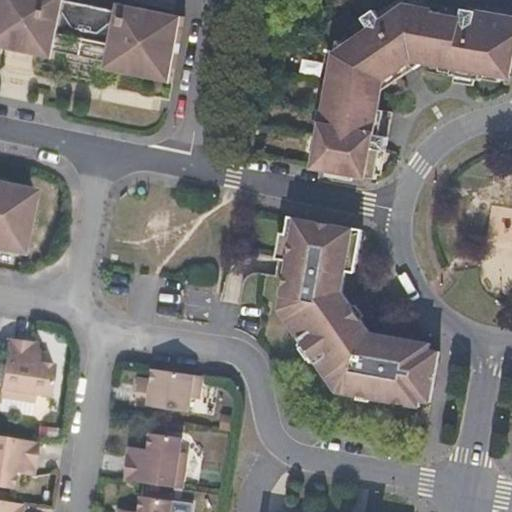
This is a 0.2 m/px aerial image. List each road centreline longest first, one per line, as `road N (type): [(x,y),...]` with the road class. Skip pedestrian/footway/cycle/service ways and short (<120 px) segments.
road 1 (residential): [(469,485),(287,452),(270,432),(241,354),(104,330)]
road 2 (residential): [(192,167),(403,209)]
road 3 (residential): [(83,511),(104,330)]
road 4 (residential): [(403,209),(402,248),(415,285),(440,315),(493,340)]
road 5 (residential): [(226,0),(192,167)]
road 6 (residential): [(62,304),(104,149)]
road 7 (residential): [(511,118),(448,138),(414,177),(403,209)]
road 8 (residential): [(493,340),(469,485)]
